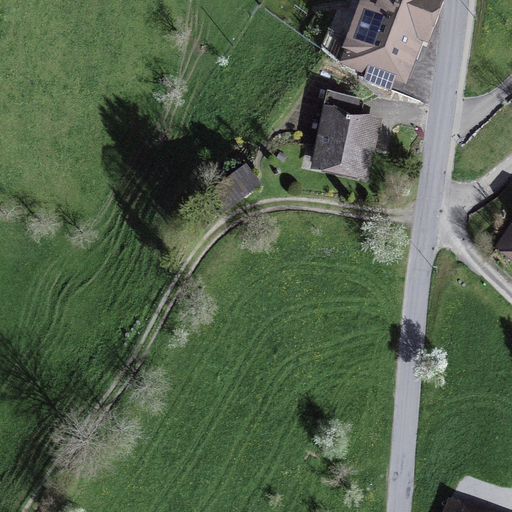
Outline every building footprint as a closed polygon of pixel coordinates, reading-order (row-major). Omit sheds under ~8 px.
[(400,78),(417,35),(425,38),(439,2),(432,0),(366,0),(342,64),(367,75),(365,80),(388,89),(393,75),(400,78)] [(324,117),(329,118),(319,166),(363,175),(373,126),(351,122),(355,102),(329,96),(324,117)] [(219,216),(259,185),(246,169),(207,200),(219,216)] [(511,225),(496,250),(508,257),(511,251),(511,225)] [(483,511),(449,501),(445,511),(483,511)]
